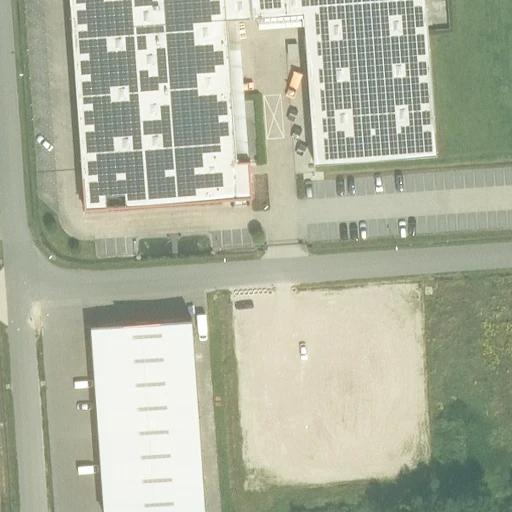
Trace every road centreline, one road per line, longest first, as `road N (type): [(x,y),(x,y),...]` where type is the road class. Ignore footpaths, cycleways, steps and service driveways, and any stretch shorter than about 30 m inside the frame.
road 1 (unclassified): [(511,257),(22,287)]
road 2 (unclassified): [(22,287),(1,0)]
road 3 (unclassified): [(22,287),(35,511)]
